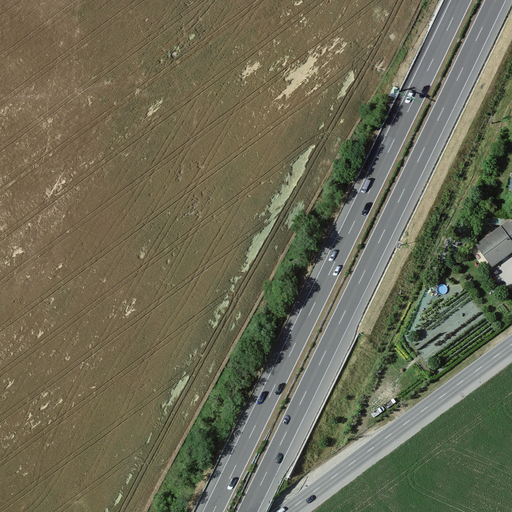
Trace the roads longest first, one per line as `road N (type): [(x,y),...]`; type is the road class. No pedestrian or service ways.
road 1 (motorway): [(461,0),(213,511)]
road 2 (motorway): [(248,511),(495,0)]
road 3 (secondary): [(511,344),(287,511)]
